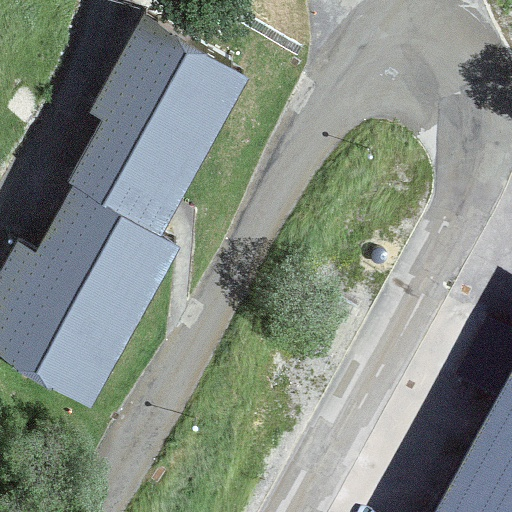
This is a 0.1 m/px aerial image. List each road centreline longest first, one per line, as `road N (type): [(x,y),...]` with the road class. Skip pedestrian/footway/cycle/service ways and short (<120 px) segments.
road 1 (residential): [(103,511),(350,76),(391,52),(415,50)]
road 2 (residential): [(415,50),(460,68),(475,85),(485,106),(485,152),(298,511)]
road 3 (residential): [(0,246),(131,0)]
